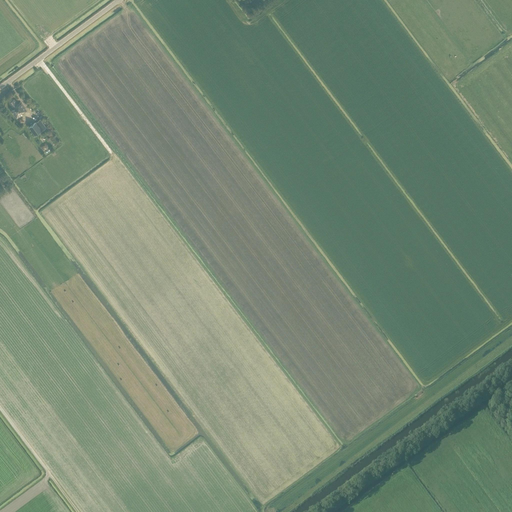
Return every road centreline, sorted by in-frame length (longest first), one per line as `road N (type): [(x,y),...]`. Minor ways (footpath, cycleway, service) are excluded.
road 1 (unclassified): [(0,89),(121,0)]
road 2 (track): [(79,511),(0,407)]
